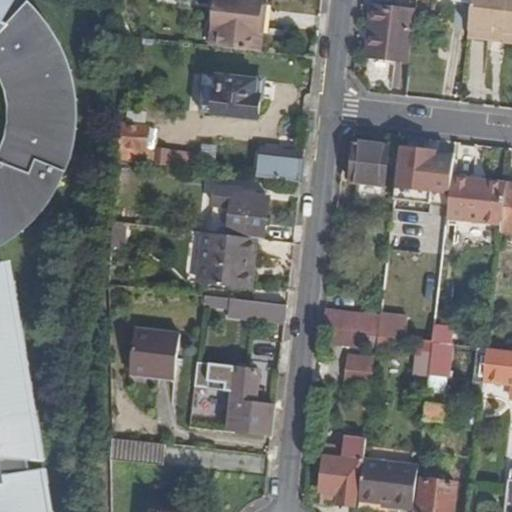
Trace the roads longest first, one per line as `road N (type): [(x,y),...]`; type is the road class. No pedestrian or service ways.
road 1 (residential): [(277,511),(324,113)]
road 2 (residential): [(511,133),(324,113)]
